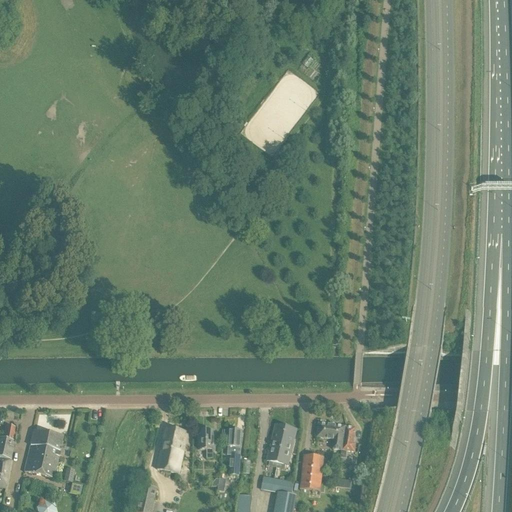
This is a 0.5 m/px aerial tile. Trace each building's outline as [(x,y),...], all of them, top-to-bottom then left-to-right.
[(313,62),(308,58),(302,66),(307,69),(313,62)] [(64,215),(68,204),(54,200),(51,210),(64,215)] [(333,450),(341,451),(343,451),(345,428),(336,427),(334,424),(331,424),(329,426),(319,425),(317,438),(334,441),(333,450)] [(0,438),(0,458),(10,460),(14,442),(16,429),(5,426),(3,439),(0,438)] [(267,462),(278,464),(286,428),(276,426),(267,462)] [(286,428),(278,464),(288,467),(297,431),(286,428)] [(341,451),(340,459),(346,459),(347,452),(355,453),(356,445),(354,445),(356,429),(345,428),(343,451),(341,451)] [(225,432),(224,438),(228,439),(227,456),(231,456),(230,476),(239,477),(241,449),(242,431),(236,431),(236,429),(232,429),(231,431),(229,430),(229,432),(225,432)] [(157,471),(179,475),(188,435),(166,430),(157,471)] [(207,459),(213,459),(213,453),(214,453),(214,432),(207,432),(207,431),(201,431),(201,432),(200,432),(200,451),(207,451),(207,459)] [(30,447),(29,454),(58,460),(58,457),(59,457),(61,448),(60,448),(63,437),(33,432),(30,447)] [(58,460),(29,454),(24,473),(53,479),(58,460)] [(300,490),(320,492),(324,458),(304,456),(300,490)] [(0,458),(0,488),(5,489),(10,460),(0,458)] [(64,481),(72,483),(74,473),(66,472),(64,481)] [(281,494),(277,511),(293,511),(296,497),(291,496),(293,484),(263,478),(261,490),(281,494)] [(337,481),(336,488),(350,490),(351,482),(337,481)] [(70,493),(80,495),(83,486),(72,484),(70,493)] [(137,499),(141,500),(138,511),(151,511),(157,490),(144,487),(142,493),(139,492),(137,499)] [(237,511),(249,511),(252,497),(248,497),(240,496),(237,511)] [(38,511),(55,511),(56,500),(44,499),(44,506),(38,506),(38,511)]
